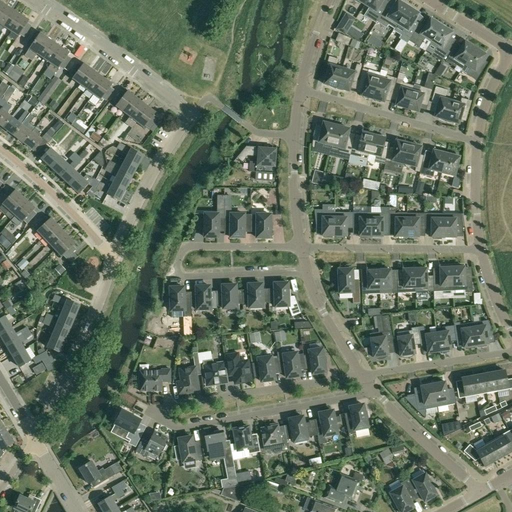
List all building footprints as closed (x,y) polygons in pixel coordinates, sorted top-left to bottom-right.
[(376,23),(377,22),(385,10),(379,6),(383,0),(367,0),(365,5),(369,8),(364,16),(376,23)] [(395,28),(396,26),(409,5),(407,4),(405,3),(403,2),(401,1),(398,1),(397,0),(390,12),(385,8),(385,10),(377,22),(386,28),(388,24),(395,28)] [(396,26),(404,31),(399,38),(407,43),(408,41),(417,28),(412,25),(419,14),(418,13),(417,12),(415,10),(413,9),(410,6),(409,5),(396,26)] [(0,16),(0,25),(3,28),(14,11),(7,6),(0,16)] [(3,28),(10,32),(21,15),(14,11),(3,28)] [(356,19),(346,13),(336,29),(346,35),(356,19)] [(23,37),(27,32),(23,29),(26,23),(28,20),(21,15),(10,32),(17,37),(19,35),(23,37)] [(425,38),(431,42),(441,26),(430,19),(422,31),(417,28),(408,41),(419,48),(425,38)] [(434,66),(438,68),(450,48),(445,45),(452,32),(441,26),(431,42),(437,45),(431,55),(438,60),(434,66)] [(25,55),(32,60),(36,55),(48,38),(40,33),(38,36),(34,41),(30,39),(27,44),(31,47),(25,55)] [(338,33),(335,41),(348,46),(351,39),(338,33)] [(375,38),(370,35),(366,42),(371,45),(375,38)] [(36,55),(43,60),(55,43),(48,38),(36,55)] [(459,61),(465,64),(475,49),(473,48),(473,45),(468,43),(466,43),(465,42),(457,54),(452,51),(445,61),(455,67),(459,61)] [(55,43),(43,60),(50,65),(61,48),(55,43)] [(61,48),(50,65),(57,70),(59,67),(63,70),(67,64),(63,62),(67,56),(69,53),(61,48)] [(476,50),(475,49),(465,64),(470,68),(466,74),(476,80),(482,70),(478,67),(485,55),(483,54),(483,52),(478,49),(476,50)] [(334,90),(336,90),(342,69),(336,67),(338,60),(329,57),(326,65),(329,66),(324,84),(326,86),(330,88),(332,89),(334,90)] [(3,72),(7,75),(13,66),(9,63),(3,72)] [(71,80),(79,85),(91,69),(83,63),(78,72),(74,69),(69,75),(73,77),(71,80)] [(354,72),(342,69),(336,90),(338,91),(341,91),(343,91),(345,92),(349,92),(352,79),(357,81),(362,66),(357,64),(354,72)] [(24,72),(14,65),(13,66),(7,75),(7,76),(16,83),(24,72)] [(375,68),(374,72),(362,69),(359,80),(365,82),(361,96),(362,96),(364,98),(368,100),(370,98),(372,99),(381,70),(375,68)] [(79,85),(86,90),(98,74),(91,69),(79,85)] [(386,76),(387,71),(381,70),(372,99),(374,100),(375,102),(380,103),(382,102),(384,103),(388,89),(394,90),(397,79),(386,76)] [(405,75),(399,73),(397,79),(394,90),(393,93),(399,94),(395,106),(396,106),(397,108),(401,109),(403,108),(407,109),(414,86),(402,83),(405,75)] [(86,90),(92,95),(104,79),(98,74),(86,90)] [(61,81),(55,76),(38,100),(44,104),(61,81)] [(88,101),(95,106),(102,98),(105,101),(109,95),(106,93),(109,87),(112,84),(104,79),(88,101)] [(0,99),(5,92),(9,86),(2,81),(0,84),(0,99)] [(425,88),(432,90),(433,84),(426,82),(425,88)] [(432,90),(414,85),(414,86),(407,109),(410,110),(411,112),(415,114),(417,112),(418,112),(421,101),(428,103),(432,90)] [(447,90),(436,87),(435,87),(431,102),(438,105),(434,117),(437,119),(439,120),(440,121),(442,122),(444,122),(446,123),(452,102),(446,100),(445,98),(447,90)] [(12,106),(7,103),(11,97),(5,94),(6,93),(5,92),(0,99),(0,105),(3,107),(1,109),(0,110),(0,124),(3,128),(11,117),(7,114),(12,106)] [(124,94),(119,100),(117,98),(113,103),(117,105),(115,107),(123,113),(134,97),(127,92),(124,94)] [(123,113),(129,117),(129,118),(141,102),(134,97),(123,113)] [(460,104),(452,102),(446,123),(449,123),(451,124),(453,124),(454,124),(459,124),(462,113),(468,114),(471,101),(461,98),(460,104)] [(132,128),(136,123),(136,122),(148,107),(141,102),(129,118),(129,117),(125,122),(125,123),(132,128)] [(148,107),(136,122),(136,123),(144,128),(145,126),(149,129),(152,124),(149,121),(152,117),(155,112),(148,107)] [(3,128),(13,135),(30,114),(26,110),(17,122),(11,117),(3,128)] [(13,135),(23,143),(31,133),(25,128),(34,117),(30,114),(13,135)] [(72,125),(76,119),(77,118),(72,114),(66,120),(72,125)] [(323,144),(331,146),(337,124),(335,124),(332,123),(328,123),(323,123),(320,134),(314,132),(313,136),(312,148),(322,150),(323,144)] [(77,130),(82,134),(87,128),(82,124),(77,130)] [(350,157),(350,155),(353,142),(346,141),(349,129),(345,127),(342,126),(338,124),(337,124),(331,146),(340,148),(338,154),(350,157)] [(69,126),(64,132),(68,136),(69,137),(74,131),(69,126)] [(23,143),(34,151),(41,142),(45,146),(46,145),(52,138),(46,133),(41,139),(38,137),(42,132),(36,127),(31,133),(23,143)] [(94,131),(90,137),(98,142),(102,137),(94,131)] [(369,155),(369,154),(373,135),(369,134),(369,132),(364,131),(363,132),(362,132),(359,144),(353,142),(350,155),(356,157),(358,158),(359,159),(363,160),(365,160),(367,160),(369,155)] [(373,135),(369,154),(369,155),(369,154),(374,156),(375,157),(374,162),(385,165),(385,164),(388,151),(382,149),(385,138),(384,138),(384,136),(379,134),(378,136),(373,135)] [(50,148),(41,158),(51,167),(60,158),(54,152),(60,146),(52,138),(46,145),(50,148)] [(390,167),(395,169),(397,162),(403,164),(409,142),(405,141),(402,141),(398,141),(396,141),(393,152),(388,151),(385,164),(390,165),(390,167)] [(123,152),(127,155),(128,155),(126,161),(137,167),(143,156),(132,150),(132,149),(126,147),(126,146),(120,142),(116,148),(123,152)] [(420,174),(423,161),(423,160),(418,158),(421,147),(419,146),(416,144),(413,143),(410,142),(409,142),(403,164),(405,164),(405,166),(406,167),(408,168),(409,167),(410,166),(416,167),(415,171),(420,173),(419,174),(420,174)] [(246,147),(236,159),(242,163),(248,156),(257,157),(257,163),(251,163),(250,171),(256,172),(255,180),(274,181),(275,174),(276,154),(274,154),(275,150),(268,150),(269,148),(246,147)] [(434,171),(441,173),(446,154),(441,152),(441,150),(435,149),(435,151),(433,150),(430,163),(423,161),(420,174),(433,178),(434,171)] [(69,166),(60,176),(69,184),(78,175),(73,171),(89,153),(85,150),(79,156),(73,162),(69,166)] [(69,158),(73,162),(79,156),(75,152),(69,158)] [(451,155),(446,154),(441,173),(454,176),(451,187),(458,188),(460,182),(460,171),(456,170),(459,157),(458,157),(458,155),(452,153),(451,155)] [(99,164),(103,160),(102,156),(99,154),(94,159),(99,164)] [(69,166),(60,158),(51,167),(60,176),(69,166)] [(107,165),(131,178),(137,167),(126,161),(122,167),(110,160),(107,165)] [(105,170),(117,177),(114,183),(125,189),(131,178),(107,165),(105,170)] [(321,186),(323,178),(324,172),(315,170),(311,183),(321,186)] [(69,184),(79,193),(88,184),(95,188),(99,181),(94,178),(93,180),(87,174),(82,179),(78,175),(69,184)] [(377,191),(379,183),(371,181),(369,189),(377,191)] [(102,192),(106,185),(100,182),(96,189),(102,192)] [(119,201),(125,189),(114,183),(108,195),(119,201)] [(0,208),(5,214),(8,210),(9,211),(23,196),(16,190),(13,192),(10,189),(5,195),(8,198),(2,205),(0,207),(0,208)] [(9,211),(15,216),(28,201),(23,196),(9,211)] [(18,226),(21,222),(22,222),(23,220),(27,224),(32,218),(28,215),(33,210),(35,208),(28,201),(15,216),(11,220),(18,226)] [(383,226),(389,226),(389,208),(381,208),(381,213),(371,213),(371,237),(382,237),(383,226)] [(395,208),(389,208),(389,211),(389,226),(395,226),(395,237),(407,237),(407,214),(395,213),(395,211),(395,208)] [(332,236),(334,236),(334,213),(322,212),(322,210),(314,210),(316,225),(322,225),(322,236),(324,236),(324,238),(332,238),(332,236)] [(347,225),(353,226),(353,213),(334,213),(334,236),(336,236),(336,238),(344,238),(344,236),(346,236),(347,225)] [(359,237),(371,237),(371,213),(353,213),(353,226),(359,226),(359,237)] [(218,232),(224,232),(224,218),(218,218),(218,214),(205,214),(204,222),(202,222),(202,229),(204,229),(204,237),(218,237),(218,232)] [(250,215),(244,215),(231,214),(231,216),(224,216),(224,218),(224,232),(230,232),(230,237),(240,237),(240,236),(244,236),(244,232),(250,232),(250,215)] [(419,226),(425,226),(425,214),(407,214),(407,237),(418,237),(419,226)] [(441,238),(443,238),(443,214),(425,214),(425,226),(431,226),(431,237),(433,237),(433,239),(441,239),(441,238)] [(461,214),(443,214),(443,238),(445,238),(445,239),(453,239),(453,238),(456,238),(456,227),(463,227),(461,214)] [(270,215),(250,215),(250,232),(257,233),(257,238),(270,238),(270,230),(272,230),(272,223),(270,223),(270,215)] [(45,217),(40,222),(43,225),(48,220),(45,217)] [(40,222),(36,226),(33,228),(37,231),(37,232),(43,238),(57,224),(50,218),(48,220),(43,225),(40,222)] [(43,238),(49,244),(63,230),(57,224),(43,238)] [(49,244),(54,250),(68,236),(63,230),(49,244)] [(0,242),(7,249),(15,240),(5,231),(0,236),(0,242)] [(68,236),(54,250),(61,256),(62,255),(66,258),(70,254),(67,250),(72,245),(75,243),(68,236)] [(72,245),(67,250),(70,254),(76,249),(72,245)] [(58,276),(65,269),(60,265),(54,271),(58,276)] [(440,279),(433,279),(433,292),(453,291),(452,267),(450,267),(450,266),(442,266),(442,268),(439,268),(440,279)] [(465,293),(473,293),(472,292),(471,278),(465,278),(464,267),(462,267),(461,266),(454,266),(454,267),(452,267),(453,291),(465,291),(465,293)] [(426,268),(415,269),(415,292),(433,292),(433,279),(427,279),(426,268)] [(403,280),(397,281),(398,293),(415,292),(415,269),(403,269),(403,280)] [(352,270),(339,270),(339,277),(337,277),(337,284),(339,284),(340,293),(340,299),(352,298),(353,304),(360,303),(359,280),(352,280),(352,270)] [(379,270),(367,271),(367,282),(361,282),(362,295),(380,294),(379,270)] [(390,270),(379,270),(380,294),(380,289),(385,289),(386,294),(398,293),(397,281),(391,281),(390,270)] [(274,289),(268,289),(269,303),(276,303),(276,307),(289,306),(293,316),(301,313),(294,296),(290,296),(290,290),(288,290),(287,283),(274,284),(274,289)] [(248,290),(242,290),(243,304),(250,304),(250,308),(263,307),(263,303),(269,303),(268,289),(262,289),(261,286),(258,286),(258,285),(248,285),(248,290)] [(236,305),(243,304),(242,290),(236,291),(236,287),(232,288),(232,286),(222,286),(222,291),(216,291),(217,305),(223,305),(223,309),(236,308),(236,305)] [(210,309),(218,308),(217,305),(216,291),(209,292),(209,288),(206,289),(206,287),(196,287),(196,292),(190,292),(190,306),(197,306),(197,310),(210,309)] [(183,288),(170,288),(170,295),(168,295),(168,302),(171,302),(171,311),(184,310),(184,307),(190,306),(190,292),(183,293),(183,288)] [(60,303),(62,298),(55,295),(53,300),(60,303)] [(7,310),(12,306),(8,300),(3,303),(7,310)] [(67,300),(62,312),(74,317),(79,305),(67,300)] [(16,313),(12,307),(7,310),(11,316),(16,313)] [(62,312),(57,324),(69,329),(74,317),(62,312)] [(47,313),(45,319),(52,322),(55,317),(47,313)] [(11,328),(5,317),(5,316),(0,319),(0,333),(0,334),(11,328)] [(382,317),(384,332),(369,334),(373,358),(375,357),(375,359),(377,359),(380,360),(382,359),(384,358),(386,357),(386,356),(388,355),(386,344),(393,343),(389,316),(382,317)] [(488,321),(472,323),(476,346),(478,346),(478,348),(486,346),(486,345),(488,344),(487,334),(494,333),(488,321)] [(460,322),(453,323),(454,325),(456,338),(462,337),(464,348),(466,348),(467,349),(474,348),(474,347),(476,346),(472,323),(460,325),(460,322)] [(57,324),(53,336),(65,341),(69,329),(57,324)] [(443,332),(437,333),(439,352),(441,351),(441,353),(449,352),(448,350),(451,350),(449,339),(456,338),(454,325),(442,327),(443,332)] [(424,326),(418,327),(420,343),(426,343),(428,354),(439,352),(437,333),(425,335),(424,326)] [(19,332),(21,336),(30,331),(27,327),(19,332)] [(162,329),(155,327),(153,333),(160,335),(162,329)] [(411,331),(396,333),(400,356),(402,356),(402,357),(404,358),(407,358),(409,358),(411,357),(413,356),(413,354),(415,354),(413,343),(420,342),(418,327),(411,328),(411,331)] [(0,334),(7,345),(18,339),(15,334),(11,328),(0,334)] [(30,332),(21,336),(24,341),(33,336),(30,332)] [(60,353),(65,341),(53,336),(48,348),(60,353)] [(7,345),(13,356),(24,349),(21,343),(18,339),(7,345)] [(20,367),(31,361),(24,349),(13,356),(20,367)] [(303,354),(305,370),(312,369),(312,374),(325,372),(324,364),(326,363),(325,357),(323,357),(322,349),(309,351),(309,355),(303,356),(303,354)] [(48,357),(45,351),(39,355),(42,361),(47,358),(48,357)] [(238,353),(225,355),(227,369),(233,368),(235,384),(250,381),(247,361),(239,362),(238,353)] [(277,358),(280,374),(286,373),(287,378),(296,376),(296,374),(299,374),(299,371),(305,370),(303,354),(296,355),(296,353),(283,355),(284,359),(278,360),(277,358)] [(33,358),(36,364),(42,361),(39,355),(33,358)] [(252,364),(254,378),(261,377),(261,382),(271,380),(271,379),(270,378),(273,378),(274,378),(274,374),(280,374),(277,358),(271,359),(271,357),(258,359),(258,363),(252,364)] [(213,360),(203,361),(207,386),(226,383),(223,363),(213,365),(213,360)] [(42,364),(37,366),(41,373),(46,370),(42,364)] [(180,370),(182,383),(177,383),(179,394),(198,391),(195,368),(180,370)] [(161,371),(139,371),(140,391),(162,391),(162,382),(170,382),(170,369),(161,370),(161,371)] [(505,371),(494,373),(497,392),(511,388),(511,379),(506,380),(505,371)] [(486,393),(497,392),(494,373),(483,375),(486,393)] [(476,395),(486,393),(483,375),(472,377),(476,395)] [(459,399),(476,395),(472,377),(461,379),(462,381),(456,382),(459,399)] [(434,384),(433,384),(437,407),(456,404),(454,392),(447,393),(445,382),(442,383),(442,381),(434,382),(434,384)] [(418,411),(437,407),(433,384),(430,385),(430,383),(423,384),(423,386),(420,386),(422,397),(416,398),(415,395),(404,397),(403,398),(417,411),(417,412),(418,411)] [(351,413),(344,414),(349,435),(356,434),(355,431),(367,428),(367,427),(365,418),(368,418),(366,412),(364,412),(363,405),(350,408),(351,413)] [(117,425),(118,425),(122,427),(121,429),(128,433),(126,437),(126,438),(130,440),(128,444),(135,447),(142,435),(135,431),(139,423),(140,421),(121,411),(120,414),(117,414),(115,419),(116,421),(115,424),(117,425)] [(320,418),(314,420),(317,434),(322,433),(323,436),(336,434),(334,423),(340,422),(339,417),(334,418),(332,411),(319,414),(320,418)] [(288,451),(286,440),(293,439),(294,442),(307,439),(307,438),(317,436),(317,434),(314,420),(309,421),(309,422),(304,423),(302,417),(289,420),(290,424),(284,426),(285,431),(288,451)] [(450,434),(448,423),(441,425),(443,437),(450,434)] [(274,453),(288,451),(285,431),(279,432),(277,424),(270,425),(270,427),(261,429),(265,450),(273,449),(274,453)] [(238,429),(233,430),(237,451),(248,449),(249,454),(260,452),(257,438),(251,439),(248,427),(244,428),(243,427),(238,428),(238,429)] [(494,439),(503,456),(511,451),(511,436),(509,431),(494,439)] [(2,450),(14,443),(8,432),(7,432),(0,436),(0,461),(2,459),(0,458),(4,453),(2,450)] [(142,439),(135,452),(147,458),(150,453),(157,457),(160,451),(162,453),(166,445),(164,444),(167,438),(155,432),(149,442),(142,439)] [(219,432),(208,434),(210,447),(208,447),(210,456),(211,458),(223,456),(225,468),(234,467),(230,443),(225,444),(224,442),(223,438),(220,439),(219,432)] [(180,446),(174,447),(176,461),(182,459),(183,462),(195,460),(195,461),(203,460),(200,446),(195,447),(193,445),(193,442),(192,437),(179,439),(180,446)] [(485,445),(494,461),(503,456),(494,439),(485,445)] [(480,458),(484,467),(494,461),(485,445),(475,450),(469,445),(464,452),(475,461),(480,458)] [(395,453),(385,457),(388,464),(398,460),(395,453)] [(116,474),(111,466),(104,470),(103,468),(98,471),(92,461),(79,469),(88,483),(102,475),(106,481),(116,474)] [(422,469),(411,475),(412,477),(406,480),(416,500),(422,497),(424,501),(436,495),(432,487),(434,486),(431,481),(429,482),(422,469)] [(235,474),(236,477),(237,483),(250,481),(249,472),(235,474)] [(335,486),(330,484),(325,498),(344,505),(347,497),(353,500),(360,480),(362,481),(364,475),(355,472),(352,479),(340,474),(335,486)] [(237,483),(236,477),(227,479),(229,487),(237,485),(237,483)] [(123,481),(111,488),(118,499),(125,495),(122,490),(127,487),(123,481)] [(398,506),(400,511),(404,511),(413,507),(411,503),(416,500),(405,481),(400,484),(402,487),(391,494),(394,501),(392,502),(396,508),(398,506)] [(239,502),(245,487),(240,486),(224,488),(221,495),(239,502)] [(28,499),(21,495),(14,508),(22,511),(36,511),(41,500),(34,497),(29,495),(28,499)] [(110,497),(99,503),(104,511),(109,511),(117,508),(110,497)] [(335,511),(336,509),(315,501),(311,511),(312,511),(335,511)]
